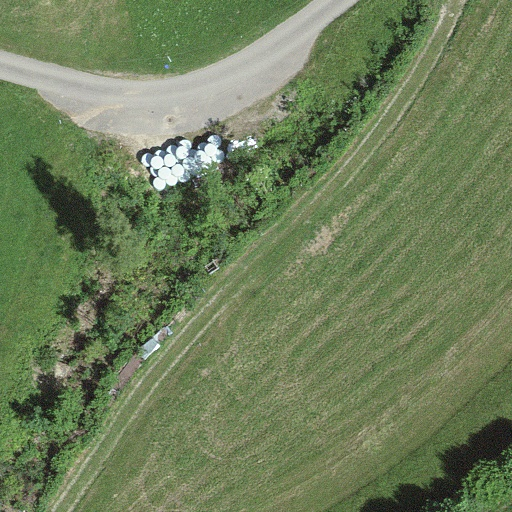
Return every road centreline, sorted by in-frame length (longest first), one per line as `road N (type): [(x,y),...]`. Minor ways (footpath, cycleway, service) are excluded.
road 1 (track): [(456,0),(424,69),(350,174),(175,352),(59,511)]
road 2 (track): [(250,65),(185,91),(150,95),(76,88),(0,67)]
